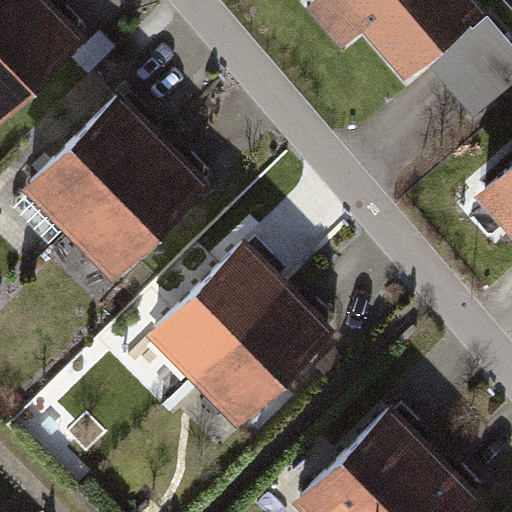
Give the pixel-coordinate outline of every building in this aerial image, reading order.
[(87,0),(0,0),(0,74),(22,98),(105,19),(87,0)] [(471,15),(458,0),(304,0),(298,5),(333,46),(353,30),(396,79),(471,15)] [(469,100),(511,80),(511,13),(443,45),(469,100)] [(151,81),(68,160),(148,243),(231,164),(151,81)] [(511,143),(462,187),(511,243),(511,143)] [(275,229),(192,308),(271,390),(354,311),(275,229)] [(422,393),(339,472),(377,511),(463,511),(502,476),(422,393)] [(26,511),(1,485),(0,485),(0,511),(26,511)]
